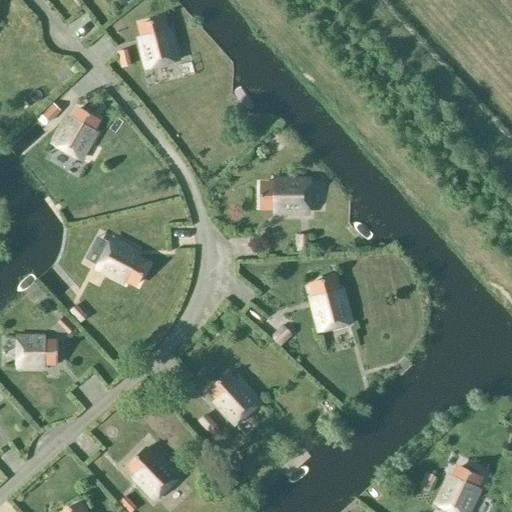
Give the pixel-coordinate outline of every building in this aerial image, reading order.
[(141,25),(146,45),(141,46),(147,69),(177,61),(169,30),(164,31),(161,19),(141,25)] [(129,49),(116,51),(120,68),(132,66),(129,49)] [(61,111),(53,103),(41,115),(49,123),(61,111)] [(79,109),(69,127),(64,124),(53,145),(80,160),(96,132),(91,130),(97,119),(79,109)] [(260,207),(283,207),(283,212),(309,212),(309,181),(274,181),(274,186),(260,185),(260,207)] [(308,235),(295,235),(295,251),(307,252),(308,235)] [(147,265),(128,256),(131,251),(110,240),(96,268),(124,283),(126,278),(137,284),(147,265)] [(312,283),(318,305),(313,306),(320,332),(350,324),(341,290),(336,291),(333,277),(312,283)] [(256,297),(252,306),(269,314),(273,305),(256,297)] [(88,316),(76,304),(67,313),(79,325),(88,316)] [(76,328),(64,316),(57,323),(68,335),(76,328)] [(292,335),(283,326),(271,337),(280,347),(292,335)] [(35,341),(35,337),(17,337),(17,368),(44,368),(44,364),(57,364),(57,341),(35,341)] [(210,388),(224,404),(221,407),(236,425),(259,404),(238,380),(234,383),(226,374),(210,388)] [(205,414),(197,422),(209,434),(218,426),(205,414)] [(129,464),(144,479),(140,483),(156,499),(178,478),(156,454),(152,458),(144,449),(129,464)] [(451,511),(467,511),(478,489),(474,487),(479,476),(460,467),(451,486),(446,484),(437,505),(451,511)] [(426,473),(419,488),(429,493),(437,478),(426,473)] [(126,495),(118,503),(126,511),(133,511),(138,508),(126,495)] [(18,511),(10,502),(2,508),(4,511),(18,511)]
